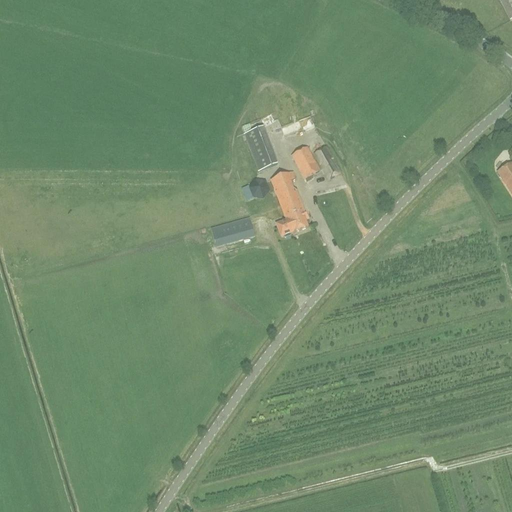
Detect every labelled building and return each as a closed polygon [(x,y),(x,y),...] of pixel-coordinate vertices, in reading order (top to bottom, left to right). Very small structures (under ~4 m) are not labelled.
[(511,0),(499,0),(511,22),(511,21),(511,0)] [(265,127),(278,125),(277,117),(264,118),(265,127)] [(310,131),(317,129),(313,117),(307,119),(310,131)] [(303,121),(286,126),(288,135),(305,131),(303,121)] [(245,135),(259,173),(277,165),(263,128),(245,135)] [(341,174),(326,148),(314,154),(328,181),(341,174)] [(307,149),(292,157),(304,181),(320,172),(307,149)] [(511,197),(511,164),(496,173),(511,197)] [(293,173),(271,181),(286,220),(288,219),(288,221),(276,226),(281,239),(283,238),(286,239),(290,237),(291,235),(293,234),(294,234),(308,228),(303,214),(304,213),(296,191),(293,190),(291,185),(296,180),(293,173)] [(252,187),(243,190),(247,202),(255,199),(263,200),(269,192),(265,183),(255,182),(252,187)] [(249,220),(211,231),(216,248),(254,237),(249,220)]
